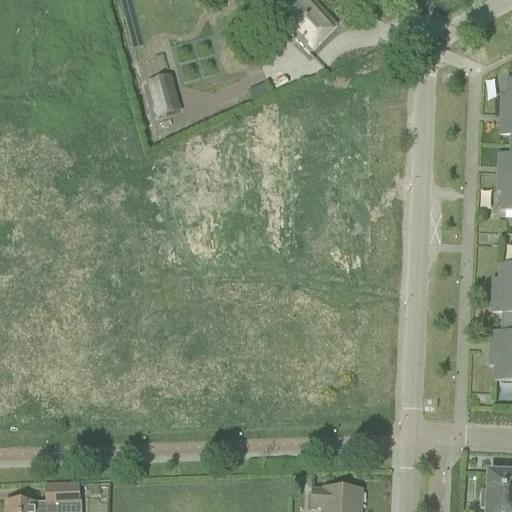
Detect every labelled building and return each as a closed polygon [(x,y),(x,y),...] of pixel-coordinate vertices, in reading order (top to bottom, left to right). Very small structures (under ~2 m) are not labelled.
[(256,0),(307,54),(336,27),(310,0),(256,0)] [(511,81),(505,81),(504,100),(500,100),(499,119),(509,119),(507,177),(496,176),(495,195),(500,195),(499,214),(511,214),(511,81)] [(157,83),(148,86),(157,120),(178,115),(172,92),(160,95),(157,83)] [(297,115),(297,131),(332,133),(333,117),(297,115)] [(308,188),(307,209),(359,211),(360,191),(362,191),(362,178),(360,178),(361,146),(324,144),(322,188),(308,188)] [(511,267),(498,267),(497,282),(491,281),(491,297),(501,297),(498,355),(488,354),(487,369),(493,370),(493,385),(511,385),(511,267)] [(511,511),(511,475),(493,474),(493,477),(489,477),(488,494),(480,494),(479,511),(511,511)] [(89,498),(99,497),(98,487),(88,488),(89,498)] [(80,511),(80,504),(79,504),(78,488),(44,489),(44,505),(34,506),(34,505),(4,504),(4,511),(80,511)] [(360,511),(361,494),(321,492),(321,493),(311,492),(311,511),(315,511),(360,511)]
